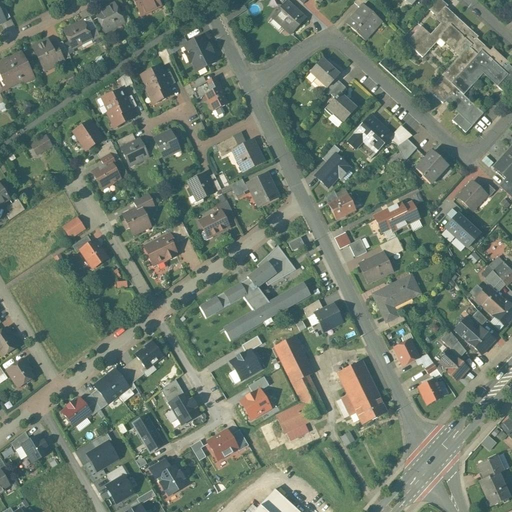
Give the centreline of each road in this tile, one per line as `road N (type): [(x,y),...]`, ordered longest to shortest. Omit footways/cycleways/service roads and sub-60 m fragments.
road 1 (residential): [(511,113),(469,159),(331,33),(249,88)]
road 2 (residential): [(430,460),(305,202)]
road 3 (residential): [(156,315),(305,202)]
road 4 (residential): [(176,447),(219,422),(156,315)]
road 5 (residential): [(156,315),(75,180)]
road 6 (residential): [(37,406),(101,511)]
road 7 (secondary): [(430,460),(511,372)]
